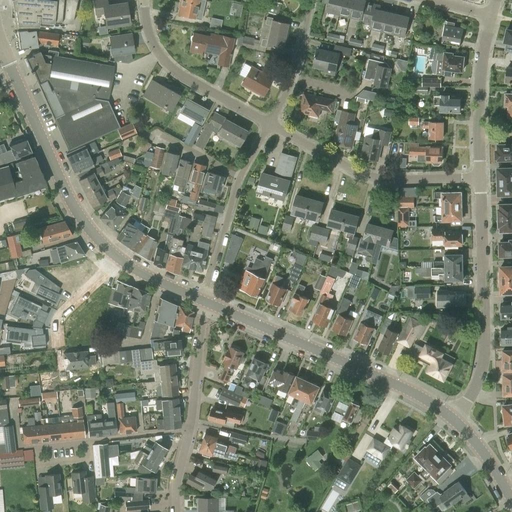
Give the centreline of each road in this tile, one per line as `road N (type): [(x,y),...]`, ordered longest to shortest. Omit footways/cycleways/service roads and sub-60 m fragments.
road 1 (tertiary): [(157,282),(82,223),(0,48)]
road 2 (tertiary): [(453,421),(368,372),(204,302)]
road 3 (residential): [(453,421),(482,371),(487,334),(480,177)]
road 4 (residential): [(480,177),(374,179),(268,124)]
road 5 (residential): [(268,124),(160,56),(144,0)]
road 6 (residential): [(480,177),(479,74),(491,16)]
road 7 (residential): [(47,445),(188,430)]
road 8 (residential): [(268,124),(285,95),(313,0)]
road 9 (residential): [(204,302),(188,430)]
road 10 (residential): [(204,302),(239,178)]
